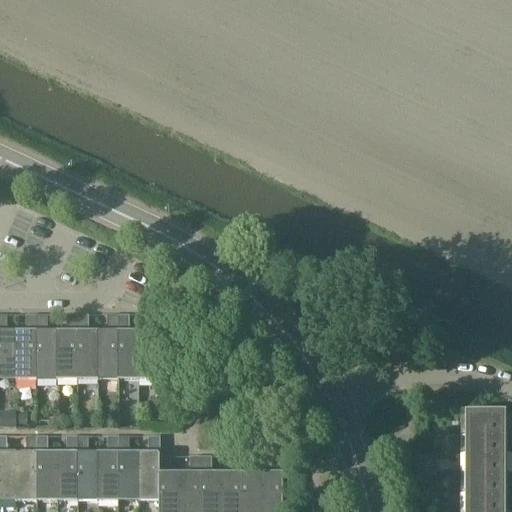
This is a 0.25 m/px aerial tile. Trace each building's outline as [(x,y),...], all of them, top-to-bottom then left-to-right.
[(0,381),(18,381),(18,344),(18,337),(8,337),(8,318),(0,317),(0,381)] [(120,381),(120,317),(109,317),(109,336),(99,336),(99,344),(99,381),(120,381)] [(140,381),(140,343),(140,336),(130,336),(130,317),(120,317),(120,381),(140,381)] [(161,381),(161,317),(149,317),(149,336),(140,336),(140,343),(140,381),(161,381)] [(38,381),(38,318),(27,318),(27,336),(18,337),(18,344),(18,381),(38,381)] [(59,381),(58,344),(58,336),(49,336),(49,318),(38,318),(38,381),(59,381)] [(79,381),(78,318),(68,318),(68,336),(58,336),(58,344),(59,381),(79,381)] [(99,381),(99,344),(99,336),(89,336),(89,318),(78,318),(79,381),(99,381)] [(17,414),(0,413),(0,430),(17,430),(17,427),(17,416),(17,414)] [(27,416),(17,416),(17,427),(27,427),(27,416)] [(507,437),(507,418),(507,417),(466,417),(466,437),(507,437)] [(507,457),(507,437),(466,437),(466,457),(507,457)] [(0,502),(18,503),(18,459),(8,459),(8,440),(0,439),(0,502)] [(79,503),(79,439),(68,440),(68,458),(59,458),(59,503),(79,503)] [(79,503),(99,503),(99,458),(90,458),(90,439),(79,439),(79,503)] [(120,503),(120,439),(109,439),(109,458),(99,458),(99,503),(120,503)] [(120,503),(140,502),(140,458),(130,458),(130,439),(120,439),(120,503)] [(39,503),(38,440),(27,440),(27,458),(18,459),(18,503),(39,503)] [(39,503),(59,503),(59,458),(49,458),(49,440),(38,440),(39,503)] [(161,459),(161,458),(161,440),(149,440),(149,458),(140,458),(140,502),(160,502),(161,502),(160,459),(161,459)] [(508,477),(507,457),(466,457),(466,477),(508,477)] [(159,511),(181,511),(181,478),(172,478),(172,458),(161,458),(161,459),(160,459),(161,502),(160,502),(159,511)] [(201,511),(202,459),(191,459),(191,478),(181,478),(181,511),(201,511)] [(201,511),(222,511),(222,478),(212,478),(212,459),(202,459),(201,511)] [(242,511),(242,459),(231,459),(231,478),(222,478),(222,511),(242,511)] [(242,511),(262,511),(263,478),(253,478),(253,459),(242,459),(242,511)] [(284,511),(284,459),(272,459),(272,478),(263,478),(262,511),(284,511)] [(508,498),(508,477),(466,477),(466,498),(508,498)] [(437,484),(429,484),(429,497),(437,497),(437,484)] [(507,511),(508,498),(466,498),(465,511),(507,511)]
